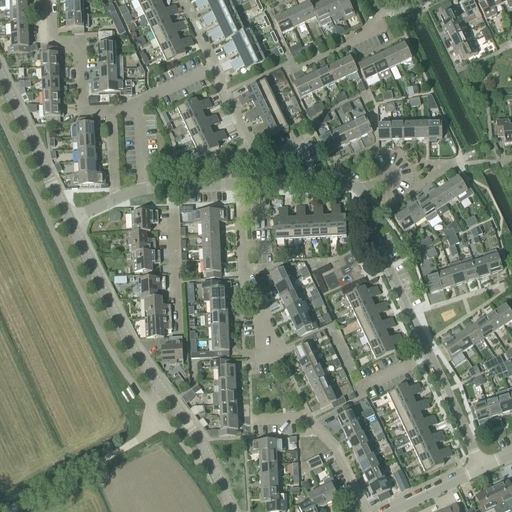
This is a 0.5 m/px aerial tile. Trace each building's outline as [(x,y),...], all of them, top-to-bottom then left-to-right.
[(4,0),(5,11),(27,10),(26,0),(4,0)] [(144,16),(163,7),(161,3),(166,0),(156,0),(140,8),(144,16)] [(228,0),(209,0),(196,6),(198,11),(208,6),(210,9),(229,0),(228,0)] [(229,0),(210,9),(212,14),(202,18),(204,22),(233,8),(229,0)] [(329,19),(341,13),(337,6),(334,0),(330,0),(322,4),(329,19)] [(471,11),(459,17),(456,10),(439,17),(443,24),(440,25),(442,31),(479,13),(473,0),(472,0),(467,3),(471,11)] [(500,7),(496,0),(482,0),(485,5),(480,8),(486,20),(496,15),(494,10),(500,7)] [(511,0),(496,0),(500,7),(507,4),(509,9),(511,7),(511,0)] [(347,1),(337,6),(341,13),(344,22),(355,17),(347,1)] [(82,3),(65,4),(66,16),(83,16),(82,3)] [(304,24),(315,19),(316,19),(311,9),(309,4),(297,9),(304,24)] [(329,19),(322,4),(311,9),(316,19),(315,19),(317,25),(329,19)] [(147,24),(177,10),(175,6),(165,10),(163,7),(144,16),(147,24)] [(233,8),(204,22),(206,26),(216,21),(218,25),(237,16),(233,8)] [(286,15),(293,30),(304,24),(297,9),(286,15)] [(11,24),(27,23),(27,10),(5,11),(4,11),(4,18),(11,18),(11,24)] [(151,32),(171,23),(169,18),(179,14),(177,10),(147,24),(151,32)] [(463,25),(475,19),(476,21),(482,18),(479,13),(442,31),(444,35),(447,33),(450,40),(467,32),(463,25)] [(293,30),(286,15),(274,20),(281,35),(293,30)] [(83,28),(83,16),(66,16),(66,29),(71,29),(72,35),(83,34),(83,28)] [(237,16),(218,25),(219,29),(210,34),(211,38),(240,24),(237,16)] [(155,40),(185,26),(183,22),(173,26),(171,23),(151,32),(155,40)] [(11,36),(28,35),(27,23),(11,24),(11,36)] [(240,24),(211,38),(213,42),(223,37),(225,42),(231,39),(244,32),(240,24)] [(159,48),(178,39),(176,35),(186,30),(185,26),(155,40),(159,48)] [(483,37),(489,34),(486,28),(481,31),(483,37)] [(343,29),(335,33),(338,37),(345,34),(343,29)] [(224,52),(254,38),(250,30),(244,32),(231,39),(232,43),(222,48),(224,52)] [(453,52),(472,43),(467,32),(450,40),(453,45),(450,47),(453,52)] [(489,34),(483,37),(486,42),(492,40),(489,34)] [(28,35),(11,36),(12,48),(8,48),(8,55),(28,54),(28,48),(28,35)] [(162,56),(192,42),(190,38),(180,42),(178,39),(159,48),(162,56)] [(254,38),(224,52),(226,56),(236,51),(238,55),(257,46),(254,38)] [(112,39),(98,39),(98,45),(98,57),(115,56),(114,44),(112,44),(112,39)] [(315,48),(322,45),(320,40),(313,44),(315,48)] [(192,42),(162,56),(166,64),(186,55),(183,50),(193,46),(192,42)] [(472,43),(453,52),(455,57),(457,55),(461,62),(477,54),(472,43)] [(304,53),(311,50),(309,45),(302,49),(304,53)] [(392,50),(399,65),(411,60),(404,45),(392,50)] [(257,46),(238,55),(240,59),(230,64),(232,68),(261,54),(257,46)] [(41,68),(58,67),(60,67),(60,60),(58,60),(58,54),(57,54),(57,48),(43,49),(39,50),(39,55),(37,55),(37,62),(41,62),(41,68)] [(381,55),(388,70),(399,65),(392,50),(381,55)] [(261,54),(232,68),(234,72),(244,67),(246,72),(265,62),(261,54)] [(370,61),(377,75),(388,70),(381,55),(370,61)] [(99,70),(116,69),(115,56),(98,57),(99,70)] [(338,63),(345,78),(357,73),(350,58),(338,63)] [(377,75),(370,61),(358,66),(365,81),(377,75)] [(327,69),(334,84),(345,78),(338,63),(327,69)] [(144,74),(144,72),(141,66),(136,69),(140,76),(144,74)] [(41,81),(59,80),(58,67),(41,68),(41,81)] [(116,82),(116,81),(116,69),(99,70),(100,82),(100,83),(108,83),(116,82)] [(316,74),(323,89),(334,84),(327,69),(316,74)] [(304,79),(311,94),(323,89),(316,74),(304,79)] [(311,94),(304,79),(293,85),(300,100),(311,94)] [(42,93),(60,92),(59,80),(41,81),(42,93)] [(239,102),(268,88),(264,80),(245,89),(248,94),(237,99),(239,102)] [(116,82),(108,83),(108,93),(126,92),(125,81),(116,81),(116,82)] [(108,93),(108,83),(100,83),(100,82),(90,83),(90,94),(108,93)] [(268,88),(239,102),(241,107),(251,102),(253,106),(272,96),(268,88)] [(42,105),(60,104),(60,92),(42,93),(42,105)] [(24,103),(28,101),(25,94),(20,96),(24,103)] [(343,102),(339,94),(335,97),(338,104),(343,102)] [(272,96),(253,106),(255,110),(245,115),(247,119),(276,104),(272,96)] [(438,110),(431,96),(427,97),(428,110),(438,110)] [(180,117),(210,103),(208,99),(198,104),(196,100),(176,109),(180,117)] [(184,125),(203,116),(202,112),(212,107),(210,103),(180,117),(184,125)] [(317,105),(320,113),(325,111),(321,103),(317,105)] [(344,106),(348,113),(352,111),(349,103),(344,106)] [(60,104),(42,105),(43,118),(46,118),(46,123),(60,123),(60,117),(64,117),(63,108),(60,108),(60,104)] [(276,104),(247,119),(248,123),(259,118),(261,122),(280,113),(276,104)] [(348,113),(344,106),(340,108),(343,115),(348,113)] [(280,113),(261,122),(263,125),(252,130),(254,135),(284,121),(280,113)] [(188,133),(217,119),(215,115),(205,120),(203,116),(184,125),(188,133)] [(77,138),(80,138),(94,137),(93,124),(91,124),(90,118),(76,119),(76,125),(77,138)] [(353,123),(360,139),(372,133),(365,118),(353,123)] [(192,141),(211,132),(209,128),(219,123),(217,119),(188,133),(192,141)] [(511,145),(511,126),(509,126),(508,120),(496,121),(497,136),(503,135),(504,146),(511,145)] [(284,121),(254,135),(256,138),(267,133),(269,138),(288,129),(284,121)] [(341,129),(349,144),(360,139),(353,123),(341,129)] [(416,124),(416,140),(429,140),(428,123),(416,124)] [(428,123),(429,140),(441,139),(441,123),(428,123)] [(391,141),(391,124),(378,125),(379,141),(391,141)] [(391,124),(391,141),(404,141),(403,124),(391,124)] [(403,124),(404,141),(416,140),(416,124),(403,124)] [(330,134),(338,149),(349,144),(341,129),(330,134)] [(196,149),(225,135),(223,131),(213,136),(211,132),(192,141),(196,149)] [(338,149),(330,134),(319,140),(326,155),(338,149)] [(225,135),(196,149),(200,157),(219,148),(217,144),(227,139),(225,135)] [(72,144),(77,144),(77,151),(94,150),(94,137),(80,138),(77,138),(72,138),(72,144)] [(78,163),(95,162),(94,150),(77,151),(78,163)] [(95,162),(78,163),(79,176),(87,175),(99,174),(98,167),(95,167),(95,162)] [(53,166),(57,173),(62,171),(58,164),(53,166)] [(87,175),(88,186),(105,186),(105,174),(99,174),(87,175)] [(88,186),(87,175),(79,176),(70,176),(70,187),(88,186)] [(447,185),(456,199),(467,192),(458,178),(447,185)] [(437,192),(445,205),(456,199),(447,185),(437,192)] [(426,198),(435,212),(445,205),(437,192),(426,198)] [(416,205),(425,219),(428,224),(438,217),(435,212),(426,198),(416,205)] [(337,238),(336,205),(331,206),(331,217),(327,217),(328,238),(337,238)] [(336,205),(337,238),(346,238),(345,216),(340,217),(340,205),(336,205)] [(405,212),(414,226),(425,219),(416,205),(405,212)] [(319,239),(318,206),(313,207),(314,218),(309,218),(310,239),(319,239)] [(328,238),(327,217),(323,217),(322,206),(318,206),(319,239),(328,238)] [(301,240),(300,207),(295,207),(296,219),(292,219),(292,240),(301,240)] [(310,239),(309,218),(305,218),(304,207),(300,207),(301,240),(310,239)] [(284,240),(282,208),(278,208),(278,220),(273,220),(274,241),(284,240)] [(292,240),(292,219),(287,219),(287,208),(282,208),(284,240),(292,240)] [(209,212),(209,223),(218,223),(226,223),(226,211),(209,212)] [(131,234),(144,233),(146,233),(150,233),(150,225),(158,225),(157,212),(130,213),(131,233),(131,234)] [(201,223),(209,223),(209,212),(191,213),(192,224),(201,224),(201,223)] [(414,226),(405,212),(394,219),(403,233),(414,226)] [(469,219),(473,226),(477,224),(474,217),(469,219)] [(473,226),(469,219),(465,221),(468,228),(473,226)] [(218,236),(218,223),(209,223),(201,223),(201,224),(201,236),(218,236)] [(132,253),(144,253),(155,252),(154,240),(147,240),(146,233),(144,233),(131,234),(131,233),(127,233),(128,254),(132,254),(132,253)] [(202,249),(219,248),(218,236),(201,236),(202,249)] [(451,238),(446,240),(450,248),(455,246),(455,245),(451,238)] [(219,248),(202,249),(203,261),(219,261),(219,248)] [(132,253),(132,254),(133,274),(152,273),(152,265),(159,265),(159,252),(155,252),(144,253),(132,253)] [(485,260),(490,275),(502,272),(496,256),(485,260)] [(473,263),(478,279),(490,275),(485,260),(473,263)] [(219,261),(203,261),(203,274),(205,274),(206,280),(220,279),(220,273),(219,261)] [(461,267),(466,283),(478,279),(473,263),(461,267)] [(301,276),(309,272),(306,267),(299,271),(301,276)] [(449,271),(455,287),(466,283),(461,267),(449,271)] [(275,288),(290,281),(284,269),(269,276),(275,288)] [(438,275),(443,291),(455,287),(449,271),(438,275)] [(443,291),(438,275),(425,279),(431,294),(443,291)] [(143,300),(144,300),(156,299),(156,291),(165,291),(164,278),(138,280),(139,300),(143,300)] [(290,281),(275,288),(280,299),(296,292),(290,281)] [(209,303),(226,302),(226,289),(221,289),(220,283),(206,284),(206,290),(209,290),(209,303)] [(349,305),(378,290),(377,287),(367,291),(365,287),(345,296),(349,305)] [(312,298),(319,295),(317,290),(309,293),(312,298)] [(378,290),(349,305),(353,313),(372,303),(370,300),(380,295),(378,290)] [(286,311),(301,303),(296,292),(280,299),(286,311)] [(143,300),(144,320),(171,319),(170,306),(161,306),(161,298),(156,299),(144,300),(143,300)] [(226,302),(209,303),(210,315),(227,314),(226,302)] [(301,303),(286,311),(291,322),(306,314),(301,303)] [(372,303),(353,313),(357,321),(386,307),(384,303),(374,307),(372,303)] [(495,313),(504,327),(511,321),(511,316),(505,306),(495,313)] [(386,307),(357,321),(360,329),(380,319),(378,316),(388,311),(386,307)] [(306,314),(291,322),(296,333),(297,333),(299,338),(312,332),(318,330),(310,313),(306,315),(306,314)] [(484,320),(493,334),(504,327),(495,313),(484,320)] [(227,314),(210,315),(205,315),(206,328),(210,327),(228,327),(227,314)] [(171,319),(144,320),(145,340),(163,339),(162,331),(171,331),(171,319)] [(380,319),(360,329),(364,337),(394,323),(392,319),(382,324),(380,319)] [(474,326),(483,340),(493,334),(484,320),(474,326)] [(394,323),(364,337),(368,345),(387,336),(385,332),(396,327),(394,323)] [(7,326),(0,328),(0,338),(11,335),(7,326)] [(463,333),(472,347),(483,340),(474,326),(463,333)] [(211,340),(228,339),(228,327),(210,327),(211,340)] [(453,340),(462,354),(472,347),(463,333),(453,340)] [(11,335),(0,338),(0,348),(14,344),(11,335)] [(299,364),(314,356),(308,345),(316,341),(314,335),(301,342),(303,347),(293,352),(299,364)] [(387,336),(368,345),(372,353),(401,339),(399,335),(389,339),(387,336)] [(462,354),(453,340),(451,337),(444,342),(446,344),(442,347),(451,361),(462,354)] [(162,365),(182,364),(181,338),(169,339),(169,347),(161,348),(162,365)] [(228,339),(211,340),(212,353),(214,353),(214,359),(229,358),(228,352),(229,352),(228,339)] [(401,339),(372,353),(376,361),(395,352),(393,348),(403,343),(401,339)] [(14,344),(0,348),(0,360),(18,354),(14,344)] [(331,357),(335,355),(332,348),(327,350),(331,357)] [(314,356),(299,364),(304,375),(319,368),(314,356)] [(336,369),(341,367),(337,359),(332,361),(336,369)] [(229,368),(229,362),(215,363),(209,363),(210,370),(218,369),(218,382),(235,381),(234,368),(229,368)] [(472,368),(475,376),(480,374),(476,366),(472,368)] [(319,368),(304,375),(310,386),(325,379),(319,368)] [(475,376),(472,368),(467,371),(471,378),(475,376)] [(341,380),(346,378),(342,370),(338,373),(341,380)] [(325,379),(310,386),(315,398),(330,390),(325,379)] [(219,394),(236,393),(235,381),(218,382),(219,394)] [(390,402),(420,388),(418,384),(408,389),(406,385),(386,394),(390,402)] [(194,395),(201,390),(197,386),(191,391),(194,395)] [(420,388),(390,402),(394,410),(414,401),(412,397),(422,393),(420,388)] [(330,390),(315,398),(321,409),(331,405),(333,410),(346,404),(343,398),(335,402),(330,390)] [(43,394),(38,396),(40,400),(43,398),(52,416),(62,411),(52,393),(45,397),(43,394)] [(214,406),(220,406),(236,406),(236,393),(219,394),(213,394),(214,406)] [(185,405),(190,401),(185,395),(181,398),(185,405)] [(497,399),(502,415),(511,411),(511,405),(509,396),(497,399)] [(40,400),(34,403),(43,421),(52,416),(43,398),(40,400)] [(485,403),(490,419),(502,415),(497,399),(485,403)] [(414,401),(394,410),(398,418),(427,404),(425,400),(416,405),(414,401)] [(25,403),(20,406),(22,409),(25,408),(34,426),(43,421),(34,403),(27,407),(25,403)] [(490,419),(485,403),(473,407),(478,423),(490,419)] [(427,404),(398,418),(402,426),(422,417),(420,413),(429,408),(427,404)] [(236,406),(220,406),(220,418),(237,418),(236,406)] [(194,417),(198,414),(193,407),(189,410),(194,417)] [(342,431),(358,424),(357,424),(362,421),(360,416),(355,418),(352,412),(350,413),(347,407),(335,413),(337,419),(342,431)] [(22,409),(16,413),(25,431),(34,426),(25,408),(22,409)] [(365,420),(373,416),(370,410),(363,414),(365,420)] [(7,413),(2,416),(4,419),(7,418),(17,435),(25,431),(16,413),(9,417),(7,413)] [(422,417),(402,426),(406,434),(435,420),(434,416),(424,421),(422,417)] [(4,419),(0,421),(0,427),(7,441),(17,435),(7,418),(4,419)] [(237,418),(220,418),(221,432),(237,431),(237,418)] [(203,429),(207,425),(202,419),(198,422),(203,429)] [(435,420),(406,434),(409,442),(429,433),(427,429),(438,424),(435,420)] [(348,442),(363,435),(358,424),(342,431),(348,442)] [(379,427),(372,430),(374,435),(381,431),(379,427)] [(429,433),(409,442),(413,450),(443,436),(441,432),(431,437),(429,433)] [(353,453),(368,446),(363,435),(348,442),(353,453)] [(443,436),(413,450),(417,458),(437,449),(435,445),(444,440),(443,436)] [(259,454),(267,453),(267,442),(249,443),(250,455),(259,454)] [(275,453),(285,453),(284,442),(267,442),(267,453),(275,453)] [(368,446),(353,453),(358,464),(374,457),(368,446)] [(437,449),(417,458),(421,466),(450,452),(448,448),(438,453),(437,449)] [(390,450),(382,453),(384,458),(392,454),(390,450)] [(450,452),(421,466),(425,475),(444,465),(442,461),(452,456),(450,452)] [(259,454),(259,467),(276,466),(275,453),(267,453),(259,454)] [(308,468),(321,462),(318,456),(300,465),(301,473),(309,470),(308,468)] [(364,476),(379,468),(374,457),(358,464),(364,476)] [(309,470),(310,473),(323,467),(321,462),(308,468),(309,470)] [(260,479),(277,478),(276,466),(259,467),(260,479)] [(393,475),(400,472),(398,467),(391,471),(393,475)] [(369,487),(384,479),(379,468),(364,476),(369,487)] [(310,473),(309,470),(301,473),(301,478),(310,473)] [(400,472),(393,475),(401,493),(409,489),(403,476),(400,472)] [(260,491),(277,490),(277,478),(260,479),(260,491)] [(319,491),(326,506),(338,500),(334,493),(338,491),(332,479),(323,484),(325,488),(319,491)] [(384,479),(369,487),(375,498),(390,491),(384,479)] [(491,489),(502,511),(507,511),(509,511),(506,503),(511,499),(511,489),(508,481),(491,489)] [(502,511),(491,489),(475,497),(481,511),(486,511),(493,509),(494,511),(502,511)] [(278,502),(277,490),(260,491),(261,504),(266,504),(266,511),(286,511),(286,496),(284,496),(284,501),(278,502)] [(326,506),(319,491),(307,496),(310,502),(315,511),(326,506)] [(310,502),(299,507),(300,511),(315,511),(310,502)]
